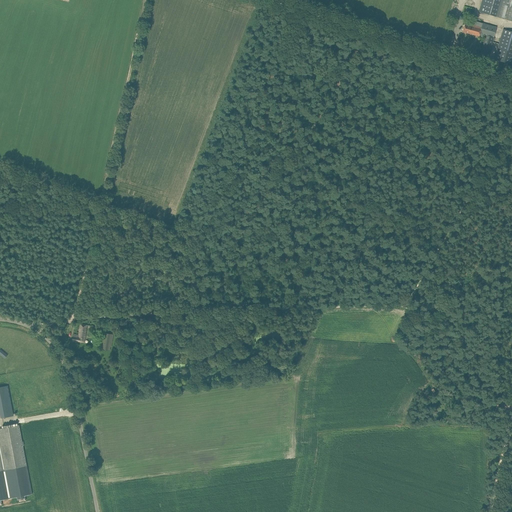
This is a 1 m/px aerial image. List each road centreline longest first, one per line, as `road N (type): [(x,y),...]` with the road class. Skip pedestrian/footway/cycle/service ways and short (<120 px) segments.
road 1 (track): [(69,318),(143,0)]
road 2 (unclassified): [(511,82),(270,0)]
road 3 (unclassified): [(96,511),(69,372),(43,334),(0,319)]
